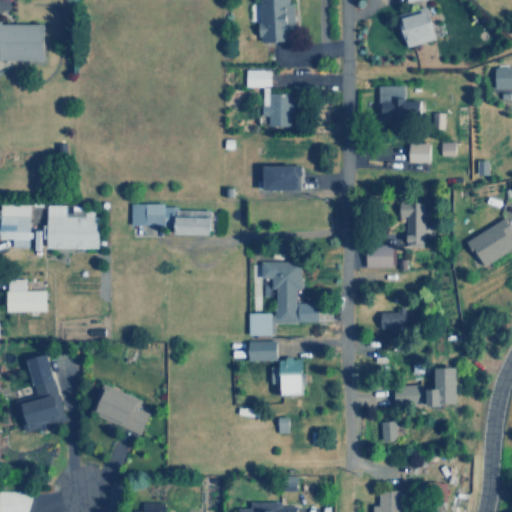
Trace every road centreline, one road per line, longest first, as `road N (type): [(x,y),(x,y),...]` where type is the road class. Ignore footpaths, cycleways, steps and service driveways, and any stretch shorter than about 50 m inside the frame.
road 1 (residential): [(344,467),(344,0)]
road 2 (residential): [(511,358),(497,397),(482,511)]
